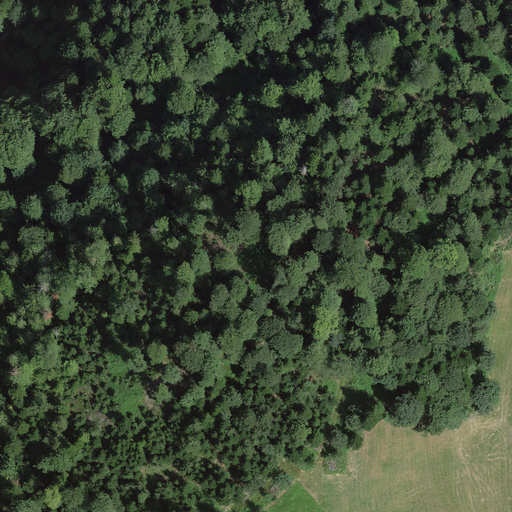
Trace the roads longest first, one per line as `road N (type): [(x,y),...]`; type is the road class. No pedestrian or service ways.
road 1 (track): [(0,198),(45,187),(193,90),(254,86),(295,38),(343,21),(360,0)]
road 2 (track): [(325,456),(344,377),(370,325),(511,118)]
